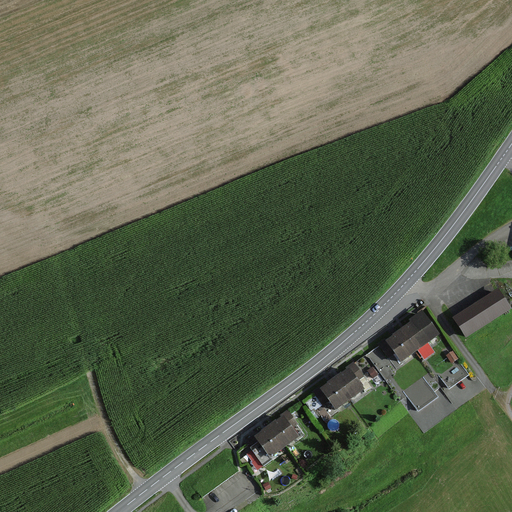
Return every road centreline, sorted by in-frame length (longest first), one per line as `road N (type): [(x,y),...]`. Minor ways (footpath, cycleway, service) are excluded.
road 1 (secondary): [(120,511),(389,302)]
road 2 (secondary): [(389,302),(511,145)]
road 3 (residential): [(389,302),(403,302),(511,227)]
